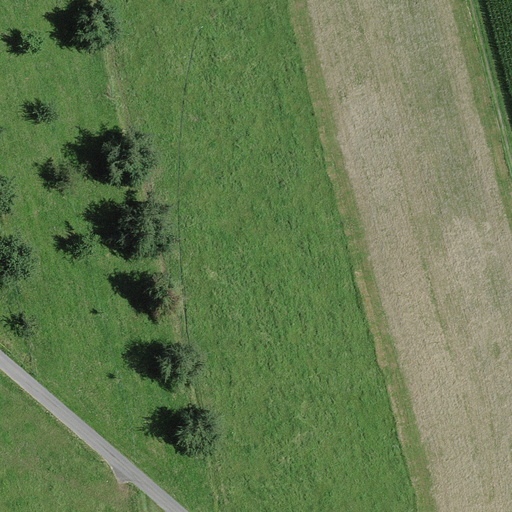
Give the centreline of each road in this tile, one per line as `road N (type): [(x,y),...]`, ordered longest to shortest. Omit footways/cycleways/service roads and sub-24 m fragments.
road 1 (unclassified): [(0,360),(176,511)]
road 2 (track): [(511,142),(474,0)]
